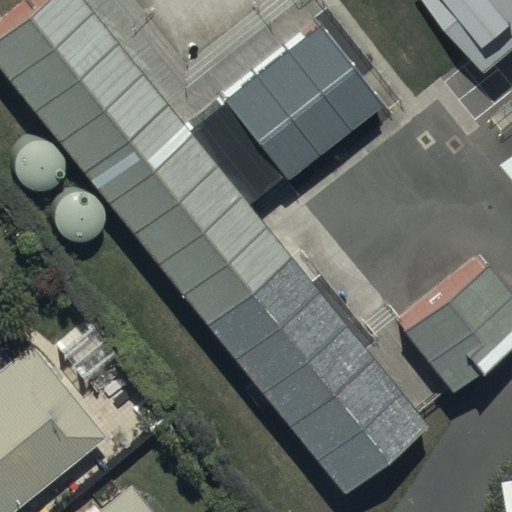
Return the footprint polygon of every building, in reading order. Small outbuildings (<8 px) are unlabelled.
[(27,0),(0,22),(0,69),(336,484),(422,415),(243,195),(278,168),(281,172),(376,96),(313,18),(183,123),(83,0),(27,0)] [(511,0),(443,0),(483,47),(511,22),(511,0)] [(7,159),(8,161),(10,166),(10,167),(12,169),(13,171),(15,173),(16,174),(18,176),(20,177),(22,178),(24,179),(26,179),(29,180),(31,180),(33,180),(36,180),(38,180),(40,180),(42,179),(44,178),(47,177),(48,176),(50,174),(52,173),(53,171),(55,169),(56,167),(57,165),(58,163),(59,161),(59,159),(60,156),(60,154),(60,152),(59,150),(59,147),(58,145),(57,143),(56,141),(55,139),(54,137),(52,135),(50,134),(48,132),(47,131),(45,130),(42,129),(40,129),(38,128),(36,128),(33,128),(31,128),(29,128),(27,129),(24,129),(22,130),(20,131),(18,132),(16,134),(15,135),(13,137),(12,139),(10,141),(9,143),(9,145),(8,147),(7,149),(7,152),(7,154),(7,156),(7,159)] [(48,215),(49,217),(51,221),(52,223),(54,224),(56,226),(58,227),(59,229),(62,230),(64,230),(66,231),(68,232),(70,232),(73,232),(75,232),(77,232),(80,231),(82,231),(84,230),(86,228),(88,227),(90,226),(92,224),(93,223),(95,221),(96,219),(97,217),(98,214),(99,212),(99,210),(99,208),(100,205),(99,203),(99,201),(99,198),(98,196),(97,194),(96,192),(95,190),(93,188),(92,186),(90,185),(88,183),(86,182),(84,181),(82,180),(80,179),(77,179),(75,179),(73,179),(70,179),(68,179),(66,180),(64,180),(62,181),(59,182),(57,183),(56,185),(54,187),(52,188),(51,190),(50,192),(49,194),(48,196),(47,198),(46,201),(46,203),(46,205),(46,208),(46,210),(47,212),(48,215)] [(511,292),(480,253),(396,321),(444,380),(511,325),(511,292)] [(41,353),(26,334),(5,350),(0,343),(0,504),(99,427),(65,384),(113,345),(89,315),(41,353)] [(511,511),(511,457),(499,460),(508,511),(499,511),(511,511)] [(124,471),(72,511),(168,511),(152,492),(145,497),(124,471)]
